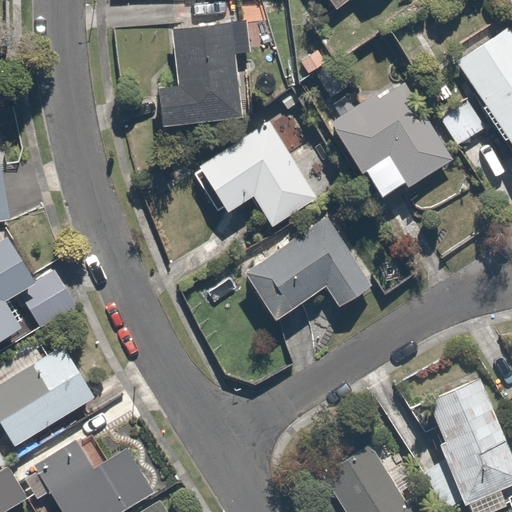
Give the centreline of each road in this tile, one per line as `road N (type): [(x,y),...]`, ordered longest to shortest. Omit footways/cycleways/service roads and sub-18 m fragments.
road 1 (residential): [(55,0),(59,70),(91,201),(158,356),(214,447)]
road 2 (residential): [(511,275),(467,291),(214,447)]
